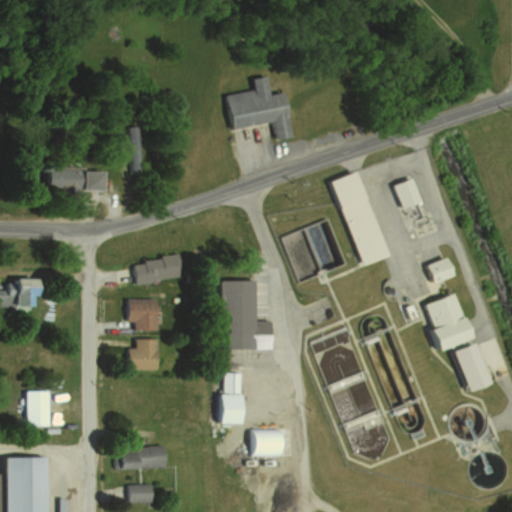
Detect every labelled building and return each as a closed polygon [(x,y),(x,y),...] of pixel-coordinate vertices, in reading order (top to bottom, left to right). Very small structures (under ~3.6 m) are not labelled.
[(247,89),(220,94),(225,128),(267,121),(270,138),(285,135),(277,90),(263,92),(260,75),(245,77),(247,89)] [(126,126),(126,173),(138,173),(138,126),(126,126)] [(95,190),(96,167),(41,166),(41,190),(95,190)] [(324,179),(359,266),(383,256),(348,169),(324,179)] [(395,206),(412,199),(403,176),(386,183),(395,206)] [(171,276),(168,255),(126,260),(129,282),(171,276)] [(420,263),(426,281),(445,275),(439,257),(420,263)] [(24,278),(0,277),(0,310),(24,310),(24,278)] [(247,320),(247,279),(212,279),(212,348),(265,348),(265,320),(247,320)] [(433,347),(462,338),(448,293),(419,302),(433,347)] [(120,321),(129,321),(129,330),(151,330),(151,299),(120,299),(120,321)] [(120,369),(151,369),(151,338),(129,338),(129,348),(120,348),(120,369)] [(461,390),(482,382),(467,341),(447,348),(461,390)] [(218,392),(210,392),(210,423),(234,422),(233,371),(217,372),(218,392)] [(109,467),(159,467),(159,445),(109,445),(109,467)] [(40,511),(0,511),(0,457),(40,457),(40,511)] [(121,501),(146,501),(146,483),(121,483),(121,501)]
